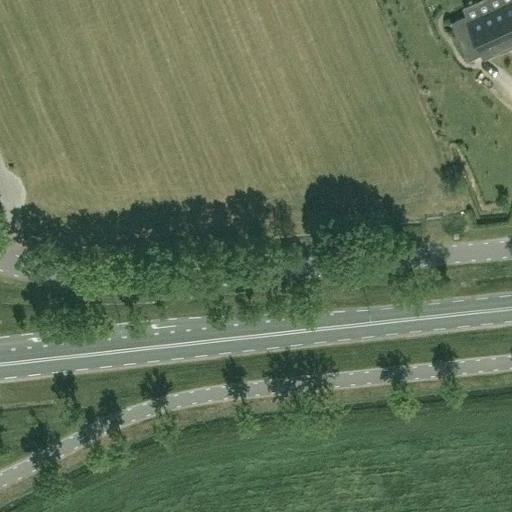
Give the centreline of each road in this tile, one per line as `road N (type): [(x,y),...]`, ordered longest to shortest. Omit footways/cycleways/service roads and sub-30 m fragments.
road 1 (unclassified): [(0,480),(136,411),(180,400),(511,361)]
road 2 (unclassified): [(0,260),(61,278),(149,283),(511,249)]
road 3 (primary): [(511,309),(38,359)]
